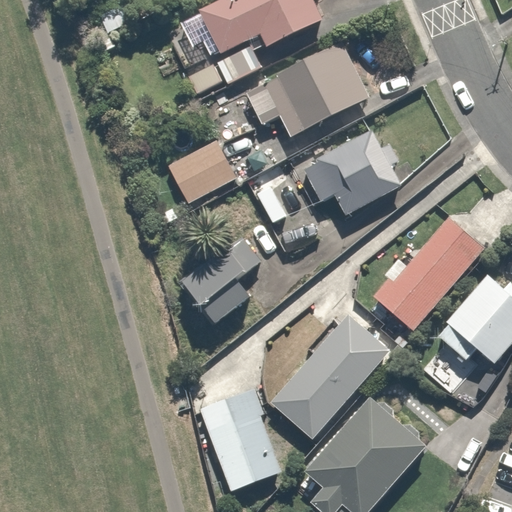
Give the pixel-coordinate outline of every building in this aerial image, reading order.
[(336,32),(318,0),(245,0),(208,20),(229,59),(268,39),(280,61),(336,32)] [(377,114),(349,50),(252,93),(270,134),(289,126),(299,148),(377,114)] [(265,79),(251,54),(192,85),(200,100),(228,85),(234,95),(265,79)] [(279,164),(262,129),(173,172),(190,207),(279,164)] [(389,154),(381,139),(309,175),(327,211),(342,204),(352,224),(412,195),(401,172),(409,168),(399,149),(389,154)] [(279,193),(263,200),(279,233),(295,225),(279,193)] [(413,270),(408,265),(390,283),(393,286),(380,300),(423,341),(498,262),(458,224),(413,270)] [(511,289),(508,294),(492,282),(442,343),(476,370),(485,359),(504,374),(511,363),(511,289)] [(311,354),(319,361),(275,412),(319,450),(397,361),(353,323),(346,330),(337,323),(311,354)] [(263,396),(208,415),(239,504),(294,485),(263,396)] [(381,511),(432,452),(376,405),(311,482),(329,497),(319,510),(321,511),(381,511)]
